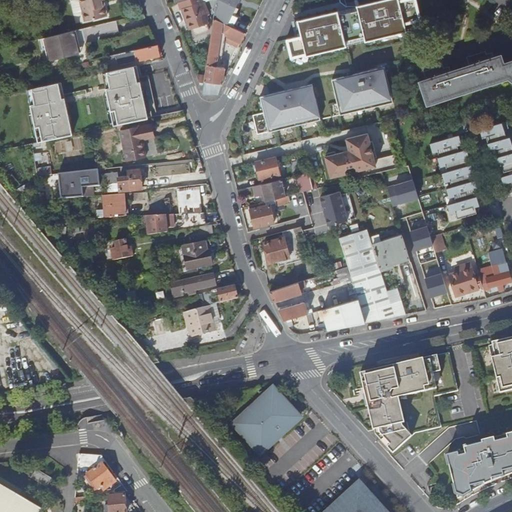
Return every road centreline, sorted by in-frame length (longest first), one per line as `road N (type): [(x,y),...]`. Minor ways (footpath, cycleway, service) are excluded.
road 1 (tertiary): [(0,414),(286,360)]
road 2 (residential): [(286,360),(238,253),(204,136)]
road 3 (tertiary): [(286,360),(511,311)]
road 4 (residential): [(421,511),(286,360)]
road 5 (residential): [(0,448),(98,438),(163,511)]
road 6 (residential): [(204,136),(274,0)]
road 7 (residential): [(204,136),(153,0)]
